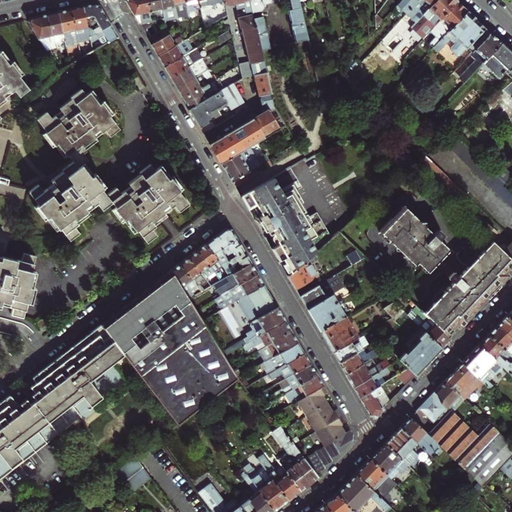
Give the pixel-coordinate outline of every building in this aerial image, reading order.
[(125,0),(125,1),(147,39),(150,37),(145,28),(144,27),(143,23),(141,23),(135,0),(125,0)] [(153,24),(152,21),(147,0),(135,0),(141,23),(143,23),(144,27),(145,28),(154,27),(153,24)] [(165,23),(159,0),(147,0),(152,21),(159,19),(164,36),(167,34),(165,23)] [(159,0),(165,23),(176,20),(176,18),(171,0),(159,0)] [(184,19),(188,18),(184,0),(171,0),(176,18),(183,17),(184,19)] [(199,9),(199,7),(197,0),(184,0),(188,18),(194,17),(192,8),(195,7),(196,10),(199,9)] [(261,51),(248,0),(223,0),(225,6),(235,4),(236,10),(244,8),(245,13),(238,15),(241,29),(249,62),(238,65),(241,78),(253,76),(266,73),(261,51)] [(270,0),(248,0),(261,51),(269,49),(262,16),(259,17),(258,12),(261,11),(264,7),(263,4),(271,2),(270,0)] [(299,5),(297,0),(289,0),(292,11),(300,9),(299,5)] [(405,14),(417,0),(400,0),(400,1),(396,5),(405,14)] [(415,22),(435,0),(417,0),(405,14),(415,22)] [(434,26),(456,1),(454,0),(435,0),(415,22),(410,27),(413,29),(416,27),(418,28),(427,19),(434,26)] [(433,47),(467,11),(461,6),(456,1),(434,26),(429,31),(435,36),(428,43),(433,47)] [(87,5),(82,6),(89,36),(95,33),(110,25),(99,6),(93,3),(87,5)] [(75,8),(69,9),(79,43),(91,41),(89,36),(82,6),(75,8)] [(64,10),(57,12),(65,41),(66,48),(79,45),(79,43),(69,9),(64,10)] [(307,39),(300,9),(292,11),(287,12),(294,42),(307,39)] [(466,48),(471,52),(489,32),(477,21),(467,11),(433,47),(438,52),(450,39),(454,43),(450,47),(450,51),(455,55),(459,55),(466,48)] [(51,13),(46,14),(51,36),(54,44),(65,41),(57,12),(51,13)] [(42,15),(38,16),(43,38),(50,49),(55,48),(54,44),(51,36),(46,14),(42,15)] [(29,18),(27,22),(42,46),(45,51),(50,49),(43,38),(38,16),(33,17),(29,18)] [(114,31),(110,25),(95,33),(89,36),(91,41),(91,44),(98,39),(101,46),(117,36),(114,31)] [(160,38),(150,44),(154,50),(157,56),(181,42),(179,32),(167,34),(164,36),(160,38)] [(463,83),(482,63),(500,43),(495,37),(489,32),(471,52),(468,55),(474,60),(456,79),(459,82),(460,81),(463,83)] [(147,39),(150,44),(160,38),(157,33),(150,37),(147,39)] [(181,42),(157,56),(160,61),(163,67),(195,48),(194,46),(191,48),(186,39),(181,42)] [(511,53),(500,43),(482,63),(498,78),(505,72),(511,79),(511,53)] [(195,48),(163,67),(167,72),(170,78),(201,59),(195,48)] [(0,54),(8,64),(10,62),(1,50),(0,50),(0,54)] [(0,95),(8,89),(11,93),(15,90),(19,96),(29,89),(19,76),(21,75),(10,62),(8,64),(0,54),(0,118),(2,117),(0,115),(0,95)] [(201,59),(170,78),(172,82),(176,88),(205,71),(201,65),(204,64),(201,59)] [(13,60),(10,62),(21,75),(23,73),(13,60)] [(325,68),(313,71),(316,81),(326,74),(325,68)] [(205,71),(176,88),(179,93),(182,98),(213,80),(207,69),(205,71)] [(220,163),(245,148),(249,146),(285,125),(273,106),(266,73),(253,76),(258,97),(262,96),(265,111),(233,130),(213,142),(211,139),(208,141),(215,154),(220,163)] [(52,99),(53,101),(77,83),(74,79),(72,76),(58,86),(52,99)] [(213,80),(182,98),(185,103),(188,109),(219,91),(213,80)] [(241,96),(233,83),(220,91),(228,104),(241,96)] [(95,137),(104,130),(109,136),(119,128),(110,116),(113,113),(103,100),(101,101),(91,89),(85,94),(80,88),(69,96),(69,97),(57,106),(60,111),(56,114),(51,117),(46,111),(37,118),(46,131),(43,134),(52,147),(54,145),(63,157),(66,156),(71,162),(82,153),(86,151),(85,149),(97,140),(95,137)] [(0,105),(7,100),(5,97),(11,93),(8,89),(0,95),(0,105)] [(219,91),(188,109),(195,121),(203,134),(234,115),(228,104),(220,91),(219,91)] [(452,132),(441,142),(511,209),(511,190),(506,184),(495,174),(452,132)] [(256,159),(249,146),(245,148),(220,163),(226,172),(232,182),(268,160),(264,154),(256,159)] [(403,175),(414,165),(415,165),(400,151),(392,159),(403,175)] [(110,201),(105,194),(103,190),(101,188),(105,185),(95,172),(93,174),(84,162),(87,160),(85,157),(82,153),(71,162),(61,169),(62,171),(56,176),(50,180),(53,183),(43,190),(38,184),(27,191),(37,204),(36,205),(46,218),(48,216),(57,229),(59,228),(69,240),(79,232),(74,226),(78,223),(76,221),(74,218),(86,209),(84,205),(89,201),(92,205),(96,202),(101,209),(110,201)] [(414,165),(452,202),(462,192),(424,156),(415,165),(414,165)] [(135,231),(145,244),(156,235),(151,229),(155,226),(154,224),(152,221),(164,212),(161,207),(167,203),(170,208),(173,205),(178,211),(188,204),(178,191),(180,190),(170,177),(168,179),(158,166),(154,169),(150,163),(138,172),(139,174),(127,183),(129,186),(125,189),(120,193),(115,187),(105,194),(110,201),(115,207),(114,208),(123,220),(126,218),(135,231)] [(161,164),(158,166),(168,179),(170,177),(161,164)] [(511,175),(502,166),(495,174),(506,184),(511,177),(511,175)] [(273,233),(302,212),(305,210),(301,203),(303,202),(296,191),(302,187),(289,167),(260,184),(240,196),(248,209),(253,206),(256,205),(261,213),(262,215),(259,217),(269,235),(273,233)] [(170,177),(180,190),(182,188),(172,175),(170,177)] [(92,205),(89,201),(84,205),(86,209),(92,205)] [(161,207),(164,212),(170,208),(167,203),(161,207)] [(46,218),(36,205),(34,207),(43,220),(46,218)] [(432,303),(455,325),(458,327),(461,327),(468,320),(469,317),(486,298),(489,299),(493,294),(498,289),(497,286),(508,275),(505,272),(508,268),(510,270),(511,268),(511,260),(498,247),(492,241),(462,272),(444,254),(448,250),(438,240),(442,235),(437,230),(433,234),(402,206),(378,230),(414,265),(417,262),(428,272),(434,265),(452,283),(432,303)] [(123,220),(114,208),(111,210),(121,222),(123,220)] [(88,212),(86,209),(74,218),(76,221),(84,216),(88,212)] [(302,212),(273,233),(274,235),(279,243),(276,245),(271,248),(279,261),(283,258),(286,264),(291,271),(292,272),(314,253),(332,237),(316,211),(305,217),(302,212)] [(166,215),(164,212),(152,221),(154,224),(162,218),(166,215)] [(57,229),(48,216),(46,218),(55,231),(57,229)] [(135,231),(126,218),(123,220),(132,232),(135,231)] [(490,239),(496,233),(488,225),(482,231),(490,239)] [(225,228),(205,244),(213,255),(237,240),(231,230),(228,229),(225,228)] [(213,255),(220,265),(244,251),(240,245),(237,240),(213,255)] [(511,260),(511,240),(508,245),(504,241),(498,247),(511,260)] [(201,247),(197,250),(213,272),(221,267),(220,265),(213,255),(205,244),(201,247)] [(356,249),(346,255),(351,264),(364,257),(356,249)] [(192,254),(188,257),(205,279),(207,281),(215,275),(213,272),(197,250),(192,254)] [(247,257),(244,251),(220,265),(221,267),(228,276),(250,263),(247,257)] [(0,305),(0,303),(2,298),(9,300),(8,305),(12,306),(10,314),(22,317),(26,302),(28,302),(30,303),(34,287),(32,287),(35,272),(31,270),(34,255),(22,252),(20,260),(16,259),(15,260),(1,256),(0,256),(0,305)] [(317,259),(314,253),(292,272),(288,276),(291,282),(295,289),(318,276),(311,263),(317,259)] [(184,260),(180,264),(196,286),(199,284),(205,279),(188,257),(184,260)] [(254,268),(250,263),(228,276),(213,285),(219,296),(257,274),(254,268)] [(176,267),(171,270),(187,296),(192,293),(190,290),(196,286),(180,264),(176,267)] [(135,297),(207,401),(237,378),(230,367),(224,356),(221,352),(189,299),(187,296),(171,270),(153,284),(135,297)] [(260,279),(257,274),(219,296),(214,299),(220,310),(238,299),(263,284),(260,279)] [(338,278),(335,274),(299,296),(303,302),(307,309),(332,294),(329,289),(332,287),(330,283),(338,278)] [(405,287),(408,285),(404,281),(398,288),(401,291),(405,287)] [(269,295),(263,284),(238,299),(239,302),(236,304),(247,321),(250,319),(252,321),(276,307),(269,295)] [(189,299),(201,292),(196,286),(190,290),(192,293),(187,296),(189,299)] [(351,294),(346,286),(332,294),(337,302),(351,294)] [(332,294),(307,309),(312,318),(320,330),(345,315),(350,313),(346,307),(341,309),(337,302),(332,294)] [(207,401),(135,297),(117,311),(100,325),(104,330),(123,354),(176,424),(207,401)] [(393,302),(383,309),(392,318),(395,321),(403,312),(393,302)] [(423,313),(445,335),(447,333),(449,335),(454,329),(452,328),(455,325),(432,303),(423,313)] [(426,333),(441,348),(446,343),(450,339),(445,335),(423,313),(415,305),(406,314),(426,333)] [(252,321),(250,323),(253,329),(243,336),(244,338),(221,352),(224,356),(242,345),(285,320),(280,313),(276,307),(252,321)] [(345,315),(320,330),(327,343),(332,352),(349,342),(356,338),(358,337),(345,315)] [(497,325),(511,338),(511,319),(507,315),(503,319),(497,325)] [(400,325),(395,321),(392,318),(381,324),(389,333),(391,335),(400,325)] [(287,325),(285,320),(242,345),(245,351),(254,345),(255,346),(256,346),(258,350),(291,331),(287,325)] [(98,335),(104,330),(100,325),(94,329),(98,335)] [(488,334),(509,355),(511,357),(511,338),(497,325),(493,329),(488,334)] [(0,479),(126,382),(111,363),(123,354),(104,330),(98,335),(94,329),(71,347),(75,352),(64,361),(60,355),(31,378),(35,382),(29,386),(34,392),(30,394),(34,399),(29,403),(26,398),(19,403),(23,408),(21,410),(9,394),(0,401),(0,479)] [(294,336),(291,331),(258,350),(265,361),(297,342),(294,336)] [(408,368),(415,375),(426,364),(441,348),(426,333),(416,344),(413,341),(412,342),(415,345),(400,361),(408,368)] [(478,344),(502,367),(511,376),(511,363),(507,362),(505,360),(509,355),(488,334),(483,339),(478,344)] [(394,342),(386,335),(378,339),(388,348),(394,342)] [(265,361),(259,364),(266,375),(268,374),(303,353),(300,347),(297,342),(265,361)] [(352,346),(349,342),(332,352),(335,357),(339,363),(362,349),(358,342),(352,346)] [(461,362),(483,383),(491,391),(494,387),(488,381),(484,378),(490,372),(494,375),(502,367),(478,344),(471,352),(461,362)] [(75,352),(71,347),(65,351),(60,355),(64,361),(75,352)] [(366,354),(362,349),(339,363),(342,368),(345,373),(371,358),(377,355),(374,350),(366,354)] [(303,353),(268,374),(271,380),(278,375),(281,381),(310,364),(307,359),(303,353)] [(376,366),(371,358),(345,373),(348,379),(353,387),(386,367),(391,364),(388,359),(376,366)] [(443,381),(462,398),(463,398),(474,387),(477,389),(483,383),(461,362),(452,371),(443,381)] [(281,381),(278,383),(281,388),(273,393),(276,398),(283,394),(316,374),(313,368),(310,364),(281,381)] [(386,367),(353,387),(356,392),(359,397),(379,385),(384,383),(380,377),(389,372),(386,367)] [(405,386),(415,375),(408,368),(396,376),(405,386)] [(488,381),(494,375),(490,372),(484,378),(488,381)] [(316,374),(283,394),(290,404),(296,401),(323,385),(320,380),(316,374)] [(444,416),(451,410),(462,398),(443,381),(438,387),(433,392),(442,401),(440,403),(445,408),(440,413),(444,416)] [(323,385),(296,401),(305,417),(327,403),(324,398),(322,395),(327,392),(323,385)] [(379,385),(359,397),(369,415),(372,416),(376,416),(390,401),(379,385)] [(427,434),(438,444),(482,485),(500,467),(509,457),(511,454),(511,444),(489,423),(482,431),(478,435),(472,430),(451,410),(444,416),(440,413),(445,408),(440,403),(442,401),(433,392),(424,401),(415,410),(422,417),(424,414),(436,425),(427,434)] [(330,407),(327,403),(305,417),(314,431),(341,415),(337,409),(332,412),(330,407)] [(345,423),(341,415),(314,431),(323,447),(324,446),(332,441),(345,433),(342,429),(340,425),(345,423)] [(399,427),(416,443),(429,454),(438,444),(427,434),(409,417),(405,421),(399,427)] [(484,418),(472,430),(478,435),(482,431),(489,423),(484,418)] [(304,458),(279,426),(270,432),(287,454),(292,454),(297,461),(285,471),(300,490),(308,484),(318,476),(316,474),(304,458)] [(384,443),(407,464),(407,465),(410,465),(415,460),(415,457),(417,455),(411,449),(416,443),(399,427),(392,434),(384,443)] [(335,456),(339,453),(332,441),(324,446),(331,458),(335,456)] [(369,458),(390,478),(397,471),(399,472),(407,464),(384,443),(376,451),(369,458)] [(323,447),(316,451),(304,458),(316,474),(325,469),(324,466),(328,463),(332,461),(331,458),(324,446),(323,447)] [(294,494),(300,490),(285,471),(280,464),(274,469),(262,454),(256,458),(264,469),(288,500),(294,494)] [(149,477),(134,457),(118,470),(133,490),(149,477)] [(511,478),(511,460),(509,457),(500,467),(511,478)] [(354,473),(386,504),(390,500),(390,497),(386,494),(396,484),(390,478),(369,458),(362,465),(354,473)] [(282,504),(288,500),(264,469),(257,474),(252,467),(251,468),(248,463),(241,468),(274,510),(282,504)] [(254,493),(239,505),(244,511),(271,511),(274,510),(241,468),(241,467),(238,470),(238,472),(254,493)] [(335,493),(353,511),(368,495),(385,511),(390,507),(386,504),(354,473),(345,482),(335,493)] [(244,511),(239,505),(233,498),(223,506),(221,504),(222,500),(209,484),(197,493),(212,511),(244,511)] [(469,492),(453,508),(457,511),(466,502),(473,495),(469,492)] [(354,511),(353,511),(335,493),(330,498),(325,503),(331,511),(354,511)] [(466,502),(457,511),(456,511),(469,511),(473,509),(466,502)] [(312,511),(331,511),(325,503),(319,507),(312,511)]
